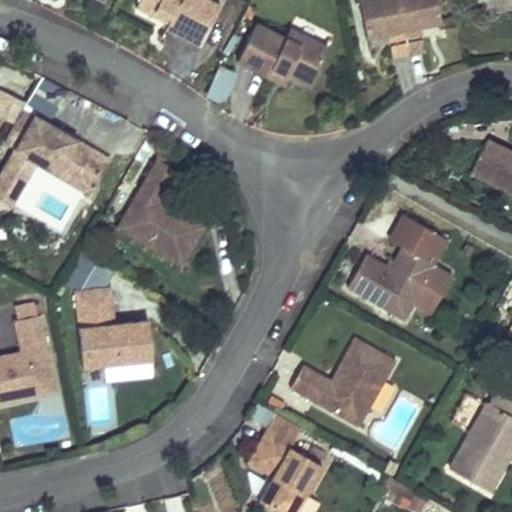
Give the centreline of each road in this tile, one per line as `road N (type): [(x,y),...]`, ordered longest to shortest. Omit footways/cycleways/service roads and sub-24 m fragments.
road 1 (residential): [(321,215),(188,461),(23,511)]
road 2 (residential): [(0,16),(131,78),(321,215)]
road 3 (residential): [(511,84),(473,84),(385,144),(321,215)]
